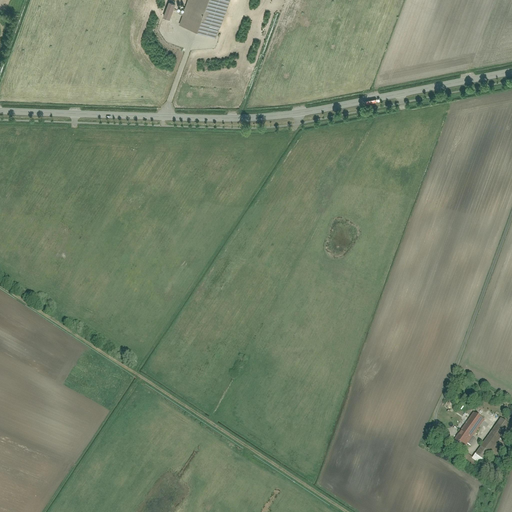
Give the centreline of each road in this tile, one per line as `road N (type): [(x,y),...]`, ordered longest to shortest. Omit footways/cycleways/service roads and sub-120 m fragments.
road 1 (tertiary): [(511,71),(234,119),(0,111)]
road 2 (track): [(347,511),(0,283)]
